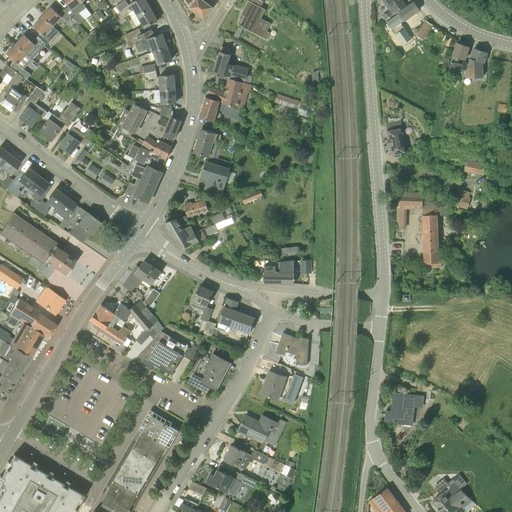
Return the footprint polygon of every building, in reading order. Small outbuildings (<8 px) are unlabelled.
[(84,21),(79,13),(85,8),(80,0),(64,0),(69,5),(63,9),(71,18),(72,17),(80,24),(84,21)] [(104,0),(103,0),(97,4),(100,10),(108,5),(104,0)] [(124,0),(116,5),(120,12),(129,6),(124,0)] [(134,15),(149,6),(145,0),(136,0),(130,4),(134,10),(132,12),(134,15)] [(187,0),(191,5),(190,7),(203,17),(206,16),(216,2),(213,0),(187,0)] [(386,22),(405,8),(399,0),(383,0),(395,16),(386,21),(386,22)] [(260,19),(265,10),(258,6),(248,1),(243,11),(246,12),(240,25),(240,24),(240,25),(240,26),(241,25),(267,38),(269,33),(265,31),(268,23),(260,19)] [(402,44),(412,37),(402,22),(418,10),(413,2),(405,8),(386,22),(402,44)] [(59,14),(51,6),(42,16),(53,26),(62,17),(67,22),(71,18),(63,9),(59,14)] [(157,20),(149,6),(134,15),(135,17),(137,15),(144,27),(157,20)] [(98,22),(105,18),(99,10),(93,15),(98,22)] [(41,33),(36,38),(45,46),(50,41),(58,32),(53,26),(42,16),(33,25),(41,33)] [(422,39),(432,24),(426,21),(417,35),(422,39)] [(127,42),(141,34),(138,28),(124,35),(127,42)] [(154,36),(151,29),(141,34),(127,42),(129,47),(135,44),(138,52),(151,47),(152,51),(167,45),(162,33),(154,36)] [(94,30),(89,33),(92,39),(98,35),(94,30)] [(33,42),(25,34),(16,44),(32,60),(32,59),(45,46),(36,38),(33,42)] [(465,60),(468,46),(457,42),(449,73),(456,75),(454,82),(456,83),(456,79),(462,73),(463,70),(461,69),(462,66),(458,65),(459,61),(458,61),(458,58),(465,60)] [(27,79),(31,74),(23,69),(28,64),(32,60),(16,44),(7,53),(15,61),(10,65),(16,71),(24,77),(27,79)] [(157,64),(172,59),(167,45),(152,51),(157,64)] [(233,64),(229,63),(232,54),(229,54),(231,49),(222,46),(223,45),(222,45),(220,51),(220,52),(213,73),(223,77),(224,75),(230,76),(245,82),(245,81),(251,82),(252,76),(247,75),(249,68),(233,63),(233,64)] [(483,63),(486,52),(474,48),(471,65),(464,63),(464,66),(462,66),(461,69),(463,70),(462,73),(456,79),(456,83),(459,83),(460,79),(462,79),(463,76),(466,76),(466,77),(483,77),(482,62),(483,63)] [(71,74),(76,66),(69,61),(63,69),(71,74)] [(12,77),(16,71),(6,64),(0,72),(0,82),(7,73),(12,77)] [(145,73),(157,71),(155,64),(144,66),(145,73)] [(14,89),(24,77),(16,71),(12,77),(3,90),(7,93),(1,102),(12,110),(18,102),(23,105),(24,103),(28,97),(23,94),(22,95),(14,89)] [(147,80),(158,79),(157,71),(145,73),(147,80)] [(160,89),(175,87),(174,75),(159,76),(160,89)] [(243,109),(248,92),(247,92),(249,84),(229,78),(225,94),(211,86),(210,89),(235,106),(243,109)] [(48,112),(35,103),(44,91),(37,86),(28,97),(24,103),(28,106),(20,116),(32,125),(40,115),(44,118),(48,112)] [(172,110),(171,102),(176,102),(175,87),(160,89),(161,101),(158,101),(159,107),(172,110)] [(235,106),(210,89),(207,93),(224,102),(205,96),(199,116),(214,121),(217,109),(222,111),(221,113),(240,121),(243,111),(224,104),(224,103),(235,106)] [(306,123),(312,105),(278,94),(276,102),(298,110),(295,119),(306,123)] [(81,109),(79,107),(74,104),(71,102),(65,110),(63,109),(59,114),(61,115),(59,118),(53,113),(49,111),(48,112),(44,118),(41,122),(45,125),(40,131),(52,139),(63,123),(68,126),(81,109)] [(137,129),(146,109),(133,103),(122,126),(132,132),(134,127),(137,129)] [(164,136),(173,139),(181,119),(171,116),(169,121),(161,117),(156,129),(165,132),(164,136)] [(402,127),(401,121),(386,124),(387,131),(390,146),(389,148),(390,150),(391,151),(391,154),(407,150),(402,127)] [(85,146),(94,132),(88,128),(84,134),(79,131),(74,136),(69,133),(60,146),(71,153),(80,141),(85,146)] [(219,143),(221,136),(201,129),(194,151),(206,155),(205,159),(211,161),(212,157),(213,157),(218,142),(219,143)] [(141,146),(140,148),(137,153),(147,158),(148,156),(150,157),(151,154),(157,157),(159,153),(167,157),(171,146),(160,140),(159,142),(147,135),(142,144),(151,150),(150,150),(141,146)] [(0,166),(0,167),(10,155),(0,147),(0,166)] [(83,149),(77,158),(81,161),(87,152),(83,149)] [(137,153),(135,158),(134,159),(144,164),(147,158),(137,153)] [(11,174),(20,162),(10,155),(0,167),(11,174)] [(482,175),(484,164),(467,161),(466,172),(482,175)] [(162,171),(164,166),(156,162),(154,167),(147,164),(146,167),(135,164),(133,170),(143,176),(144,173),(157,182),(162,171)] [(222,194),(230,169),(206,162),(202,175),(208,177),(205,188),(222,194)] [(96,180),(102,171),(92,164),(86,173),(96,180)] [(29,188),(38,176),(27,168),(18,180),(29,188)] [(143,176),(133,170),(131,175),(139,178),(136,185),(130,182),(126,191),(134,194),(134,195),(148,202),(157,182),(144,173),(143,176)] [(110,188),(115,180),(106,174),(101,182),(110,188)] [(0,184),(0,185),(6,189),(13,180),(7,175),(0,184)] [(28,205),(34,209),(41,200),(48,190),(45,187),(47,183),(38,176),(29,188),(34,191),(31,196),(33,198),(28,205)] [(11,193),(18,183),(13,180),(6,189),(11,193)] [(260,188),(242,195),(244,201),(262,194),(260,188)] [(56,208),(65,196),(55,189),(46,201),(56,208)] [(423,192),(399,191),(398,205),(400,206),(398,206),(422,207),(423,192)] [(466,210),(470,199),(454,194),(451,205),(466,210)] [(66,216),(75,204),(65,196),(56,208),(53,212),(62,219),(58,225),(63,229),(70,218),(66,216)] [(208,211),(205,199),(191,203),(191,201),(184,203),(187,217),(208,211)] [(41,200),(34,209),(39,213),(46,203),(41,200)] [(91,234),(99,222),(80,207),(76,212),(82,216),(77,223),(75,222),(74,224),(72,228),(82,235),(86,230),(91,234)] [(406,207),(398,207),(397,207),(396,224),(397,224),(397,228),(405,228),(406,214),(406,207)] [(442,207),(423,207),(422,209),(423,214),(422,214),(422,224),(423,224),(425,263),(424,267),(442,266),(442,262),(442,249),(439,249),(438,234),(438,224),(437,215),(442,215),(442,207)] [(65,275),(75,260),(63,251),(64,244),(57,242),(14,212),(0,232),(0,234),(30,256),(26,262),(48,277),(55,267),(65,275)] [(215,225),(226,220),(223,213),(212,217),(215,225)] [(190,225),(185,215),(176,218),(164,222),(166,224),(167,224),(175,239),(192,228),(191,225),(190,225)] [(208,236),(218,232),(216,225),(206,229),(208,236)] [(194,232),(192,228),(175,239),(181,249),(206,237),(202,229),(194,232)] [(279,257),(298,257),(298,252),(298,246),(278,248),(279,257)] [(161,269),(145,258),(139,267),(136,265),(123,285),(134,292),(140,298),(143,295),(137,288),(143,279),(151,285),(161,269)] [(293,283),(293,259),(286,260),(286,270),(284,270),(284,282),(293,283)] [(284,282),(284,270),(286,270),(286,260),(280,260),(280,271),(275,271),(275,265),(264,265),(263,282),(270,281),(270,282),(284,282)] [(17,289),(23,279),(1,265),(0,267),(0,278),(14,287),(17,289)] [(200,318),(207,321),(208,320),(212,308),(206,306),(213,291),(200,285),(193,300),(191,305),(204,310),(200,318)] [(54,314),(64,300),(45,286),(36,300),(54,314)] [(29,326),(37,314),(39,310),(18,297),(18,298),(16,298),(19,293),(17,289),(14,287),(9,294),(11,294),(2,309),(9,313),(8,314),(22,322),(29,326)] [(149,308),(160,293),(153,288),(143,302),(149,308)] [(235,310),(238,301),(228,297),(225,306),(224,305),(218,321),(234,327),(239,312),(235,310)] [(153,339),(163,326),(141,300),(129,310),(131,313),(133,315),(132,315),(145,330),(135,340),(141,345),(150,335),(153,339)] [(109,335),(127,307),(126,306),(127,306),(121,302),(117,308),(112,311),(100,329),(109,335)] [(112,311),(101,303),(96,311),(90,319),(97,324),(95,326),(100,329),(112,311)] [(129,310),(127,307),(109,335),(114,339),(123,325),(119,324),(122,319),(127,323),(132,315),(133,315),(131,313),(129,310)] [(250,332),(255,317),(239,312),(234,327),(250,332)] [(37,314),(29,326),(43,335),(44,334),(48,337),(55,325),(37,314)] [(208,321),(203,333),(211,336),(216,324),(208,320),(207,321),(208,321)] [(0,340),(4,342),(29,357),(30,357),(43,335),(29,326),(22,322),(14,336),(0,327),(0,340)] [(122,344),(131,331),(123,325),(114,339),(122,344)] [(156,364),(172,337),(161,331),(164,328),(163,326),(153,339),(153,340),(136,358),(141,361),(144,357),(148,359),(156,364)] [(299,338),(283,332),(276,352),(284,355),(286,351),(296,355),(296,364),(307,364),(308,339),(300,336),(299,338)] [(163,369),(179,341),(172,337),(156,364),(163,369)] [(21,370),(29,357),(4,342),(0,340),(0,357),(2,359),(21,370)] [(244,348),(247,342),(241,340),(238,346),(244,348)] [(171,374),(175,367),(187,346),(179,341),(163,369),(171,374)] [(191,360),(200,346),(194,343),(185,357),(191,360)] [(220,382),(223,376),(221,375),(227,361),(212,353),(209,359),(204,367),(205,368),(203,373),(220,382)] [(21,370),(2,359),(0,361),(0,372),(15,381),(21,370)] [(279,399),(287,377),(269,371),(261,393),(279,399)] [(0,390),(8,394),(15,381),(0,372),(0,390)] [(220,382),(203,373),(200,378),(193,374),(189,382),(204,391),(208,385),(216,389),(220,382)] [(8,394),(0,390),(0,407),(1,408),(8,394)] [(414,411),(407,410),(409,395),(394,393),(392,410),(387,410),(385,419),(396,421),(396,423),(412,425),(414,411)] [(307,403),(308,396),(302,395),(300,401),(307,403)] [(278,422),(262,414),(258,421),(245,415),(237,431),(253,439),(254,437),(274,446),(274,445),(275,446),(286,422),(280,419),(278,422)] [(151,415),(144,427),(158,435),(160,432),(166,423),(160,419),(151,415)] [(173,439),(179,430),(166,423),(160,432),(173,439)] [(151,447),(158,435),(144,427),(137,439),(151,447)] [(170,446),(173,439),(160,432),(158,435),(151,447),(158,451),(163,442),(170,446)] [(160,462),(164,455),(158,451),(151,447),(137,439),(124,463),(144,475),(147,470),(154,473),(156,470),(149,466),(154,458),(160,462)] [(164,455),(170,446),(163,442),(158,451),(164,455)] [(245,469),(248,461),(243,458),(246,452),(231,445),(224,459),(245,469)] [(251,455),(250,457),(254,459),(264,464),(268,455),(254,449),(251,455)] [(0,511),(72,511),(74,509),(82,495),(82,494),(65,485),(64,487),(60,484),(61,482),(51,476),(48,480),(44,478),(46,474),(34,467),(33,469),(29,466),(30,464),(13,455),(8,464),(4,471),(0,478),(0,477),(0,511)] [(156,470),(160,462),(154,458),(149,466),(156,470)] [(143,483),(140,481),(144,475),(124,463),(110,486),(125,495),(130,486),(142,493),(149,482),(145,480),(143,483)] [(293,478),(296,470),(286,465),(281,473),(293,478)] [(230,468),(228,472),(217,467),(214,473),(210,471),(205,481),(236,495),(241,485),(253,491),(257,481),(230,468)] [(149,482),(154,473),(147,470),(144,475),(140,481),(143,483),(145,480),(149,482)] [(203,495),(206,488),(192,481),(189,488),(203,495)] [(447,500),(461,489),(457,484),(454,481),(449,486),(450,487),(446,490),(433,500),(441,509),(449,502),(447,500)] [(134,499),(125,495),(110,486),(106,493),(129,507),(134,499)] [(137,501),(142,493),(130,486),(125,495),(134,499),(137,501)] [(404,511),(386,488),(368,501),(376,511),(382,511),(383,511),(404,511)] [(457,511),(463,511),(475,503),(461,489),(447,500),(449,502),(441,509),(442,511),(451,511),(455,509),(457,511)] [(133,509),(129,507),(106,493),(105,495),(108,496),(96,511),(94,510),(92,511),(129,511),(131,510),(132,511),(133,509)] [(219,508),(225,497),(221,495),(218,494),(213,505),(219,508)] [(224,511),(230,499),(225,497),(219,508),(217,511),(224,511)] [(196,509),(198,505),(185,498),(177,511),(194,511),(196,509)]
